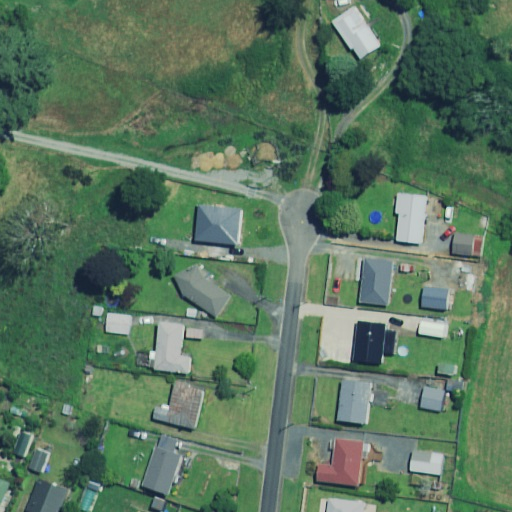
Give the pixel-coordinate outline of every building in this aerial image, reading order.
[(384,47),(358,8),(336,23),(354,50),(357,49),(365,61),(384,47)] [(432,198),(401,195),(399,215),(402,215),(400,242),(427,244),(432,198)] [(487,239),(458,234),(455,253),(484,258),(487,239)] [(186,297),(220,318),(234,297),(207,281),(201,265),(177,275),(186,297)] [(360,306),(388,309),(392,268),(364,265),(360,306)] [(132,315),(108,314),(107,333),(132,335),(132,315)] [(451,322),(425,318),(422,335),(448,339),(451,322)] [(187,327),(163,323),(159,352),(154,351),(152,369),(190,375),(193,358),(183,357),(187,327)] [(350,362),(380,365),(384,328),(354,325),(350,362)] [(459,367),(442,364),(441,374),(458,377),(459,367)] [(468,383),(451,381),(451,390),(467,391),(468,383)] [(207,392),(179,384),(172,408),(161,405),(157,419),(197,430),(207,392)] [(338,423),(365,426),(369,389),(342,386),(338,423)] [(449,392),(427,388),(424,409),(445,412),(449,392)] [(99,431),(87,427),(83,438),(95,443),(99,431)] [(319,485),(360,487),(363,443),(335,441),(333,467),(320,466),(319,485)] [(53,453),(40,448),(32,469),(44,474),(53,453)] [(186,458),(159,448),(145,486),(172,496),(186,458)] [(446,456),(416,451),(413,472),(444,476),(446,456)] [(0,511),(13,485),(0,478),(0,511)] [(64,511),(72,493),(42,481),(30,511),(29,511),(64,511)] [(364,511),(365,503),(331,499),(329,511),(364,511)]
